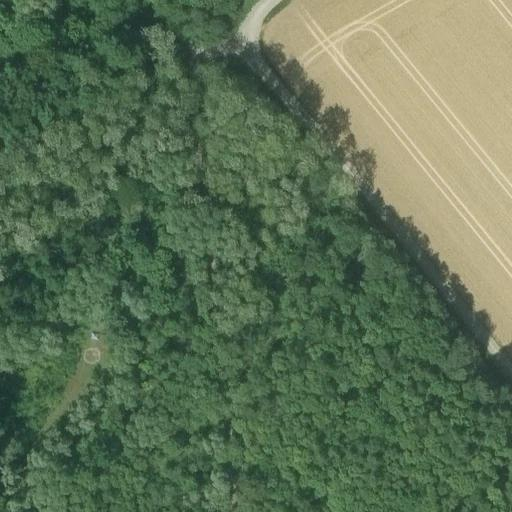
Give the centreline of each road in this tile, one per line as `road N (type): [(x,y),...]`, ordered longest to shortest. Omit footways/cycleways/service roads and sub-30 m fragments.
road 1 (track): [(511,376),(256,67),(246,33)]
road 2 (track): [(209,187),(237,317),(244,511)]
road 3 (track): [(246,33),(202,74),(209,187)]
